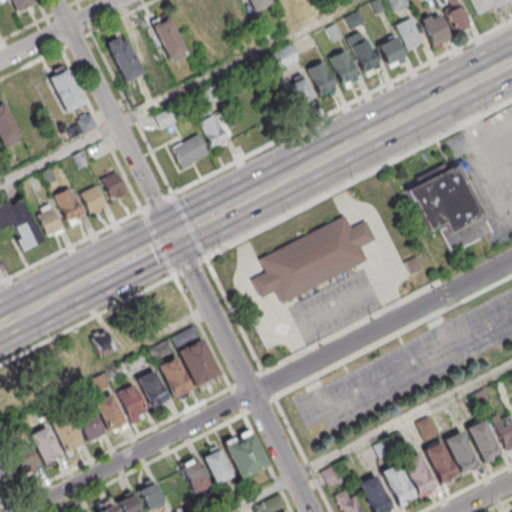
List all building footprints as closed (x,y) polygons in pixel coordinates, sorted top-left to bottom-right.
[(10,0),(32,0),(33,1),(15,10),(10,0)] [(228,30),(212,0),(196,0),(191,3),(210,40),(228,30)] [(247,0),(269,0),(271,3),(253,12),(247,0)] [(442,0),(453,32),(467,28),(458,0),(442,0)] [(511,0),(468,0),(475,16),(511,0)] [(344,18),(349,28),(360,22),(355,12),(344,18)] [(418,21),(432,47),(449,38),(435,12),(418,21)] [(150,23),(167,15),(184,48),(166,57),(150,23)] [(406,50),(421,43),(409,18),(394,25),(406,50)] [(144,71),(162,63),(144,26),(127,34),(144,71)] [(362,74),(379,66),(361,30),(344,38),(362,74)] [(106,46),(124,37),(140,71),(122,80),(106,46)] [(403,60),(392,37),(375,45),(387,68),(403,60)] [(269,53),(277,69),(297,59),(289,43),(269,53)] [(327,58),(342,88),(358,80),(343,49),(327,58)] [(335,88),(321,60),(305,68),(318,96),(335,88)] [(81,105),(65,67),(46,75),(63,113),(81,105)] [(302,74),(285,80),(294,106),(312,99),(302,74)] [(21,133),(39,124),(21,89),(4,97),(21,133)] [(0,99),(0,146),(17,141),(2,98),(0,99)] [(192,118),(210,149),(229,138),(211,108),(192,118)] [(76,132),(93,130),(91,114),(74,116),(76,132)] [(180,168),(206,154),(195,133),(169,148),(180,168)] [(404,189),(416,183),(414,178),(443,164),(446,169),(462,160),(467,171),(461,174),(490,233),(450,253),(438,230),(444,227),(442,221),(427,229),(412,198),(409,200),(404,189)] [(125,193),(113,170),(97,178),(109,201),(125,193)] [(77,193),(88,216),(104,208),(93,185),(77,193)] [(82,218),(67,187),(50,195),(66,226),(82,218)] [(0,202),(7,199),(9,204),(21,198),(42,240),(20,250),(15,239),(18,237),(11,223),(0,228),(0,202)] [(45,237),(60,228),(48,206),(33,215),(45,237)] [(280,305),(273,291),(259,298),(249,279),(264,272),(257,259),(344,214),(350,227),(365,219),(375,239),(360,246),(367,260),(280,305)] [(195,325),(169,336),(191,388),(217,377),(195,325)] [(114,351),(105,331),(88,338),(98,358),(114,351)] [(154,366),(172,357),(187,388),(169,397),(154,366)] [(133,378),(149,370),(164,398),(148,407),(133,378)] [(102,372),(107,384),(95,390),(89,379),(102,372)] [(111,390),(129,382),(143,410),(134,415),(137,420),(128,424),(111,390)] [(471,394),(477,407),(490,400),(483,388),(471,394)] [(90,401),(108,393),(121,421),(104,429),(90,401)] [(69,411),(85,403),(99,432),(83,440),(69,411)] [(489,417),(502,443),(505,442),(507,445),(511,442),(511,424),(507,414),(499,418),(496,413),(489,417)] [(46,422),(62,414),(77,443),(61,451),(46,422)] [(414,423),(422,440),(436,433),(428,416),(414,423)] [(465,427),(483,418),(501,452),(483,462),(465,427)] [(26,434),(42,426),(57,454),(40,463),(26,434)] [(220,442),(236,479),(266,466),(250,429),(220,442)] [(442,439),(460,429),(477,464),(459,473),(442,439)] [(23,439),(5,448),(18,474),(27,469),(29,473),(35,470),(33,466),(35,464),(23,439)] [(371,445),(377,458),(390,452),(383,439),(371,445)] [(422,450),(440,440),(457,475),(439,484),(422,450)] [(200,457),(216,449),(228,476),(211,483),(200,457)] [(400,461),(418,452),(435,486),(417,496),(400,461)] [(177,468),(194,460),(206,486),(190,494),(177,468)] [(379,472),(397,462),(415,497),(396,506),(379,472)] [(319,471),(327,487),(341,480),(333,464),(319,471)] [(370,511),(356,484),(374,475),(392,509),(386,511),(370,511)] [(134,489),(150,482),(160,502),(144,510),(134,489)] [(332,495),(340,511),(359,511),(352,496),(347,498),(343,490),(332,495)] [(256,504),(260,511),(270,511),(284,505),(279,493),(256,504)] [(118,511),(113,501),(129,494),(138,511),(118,511)] [(91,511),(112,511),(107,501),(90,510),(91,511)]
